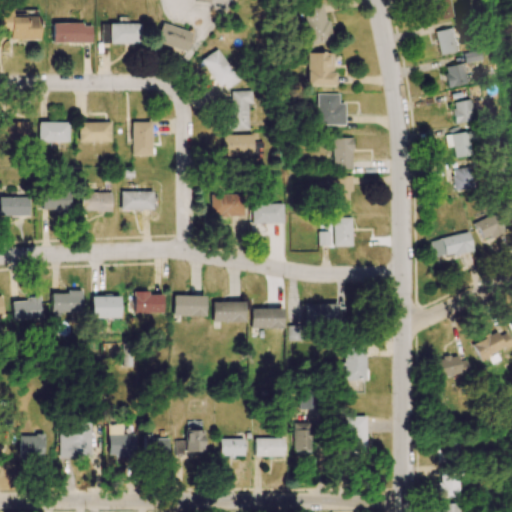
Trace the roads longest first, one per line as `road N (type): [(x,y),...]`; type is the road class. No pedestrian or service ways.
road 1 (tertiary): [(404,511),(401,148),(376,0)]
road 2 (residential): [(402,275),(312,274),(163,250),(0,257)]
road 3 (residential): [(404,502),(0,501)]
road 4 (residential): [(177,95),(152,82),(0,82)]
road 5 (residential): [(186,253),(184,109),(177,95)]
road 6 (residential): [(511,276),(402,329)]
